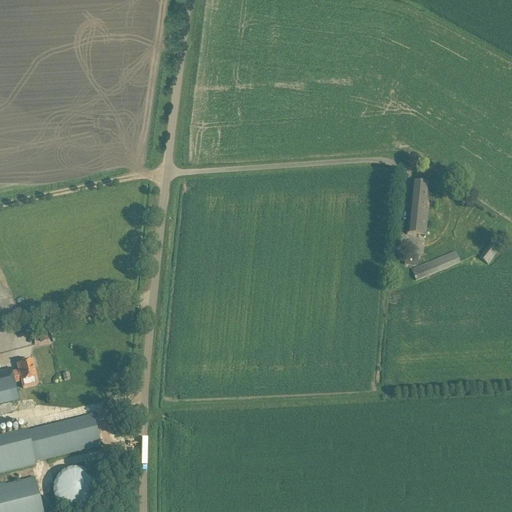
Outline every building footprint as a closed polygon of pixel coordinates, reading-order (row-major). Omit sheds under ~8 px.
[(429,184),(423,184),(413,183),(408,234),(425,236),(427,212),(426,212),(429,184)] [(480,259),(488,265),(500,248),(492,242),(480,259)] [(412,270),(417,282),(460,264),(455,252),(412,270)] [(404,265),(417,267),(419,256),(406,254),(404,265)] [(21,381),(23,389),(38,385),(32,361),(17,364),(19,371),(12,372),(15,383),(21,381)] [(0,405),(19,400),(15,383),(12,372),(11,368),(0,370),(0,405)] [(0,474),(37,465),(36,462),(91,448),(101,446),(93,415),(83,417),(0,437),(0,474)] [(98,477),(68,465),(54,500),(84,511),(90,511),(101,487),(95,484),(98,477)] [(0,511),(43,511),(35,478),(4,486),(4,484),(0,484),(0,511)]
